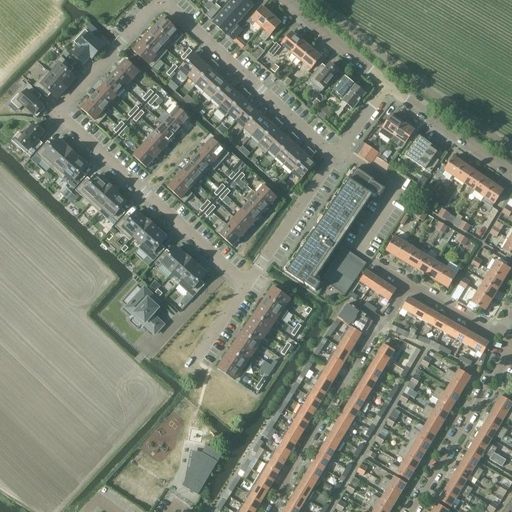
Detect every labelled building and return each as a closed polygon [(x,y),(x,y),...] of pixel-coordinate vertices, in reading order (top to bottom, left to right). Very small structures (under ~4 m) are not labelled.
[(245,0),(233,0),(226,7),(240,20),(253,6),(245,0)] [(216,5),(206,16),(210,20),(220,9),(216,5)] [(236,25),(240,20),(226,7),(213,22),(233,40),(237,36),(242,31),(236,25)] [(255,22),(262,28),(273,16),(263,7),(249,22),(252,25),(255,22)] [(262,28),(266,32),(261,38),(264,42),(281,23),(273,16),(262,28)] [(179,32),(164,18),(156,27),(171,40),(179,32)] [(171,40),(156,27),(149,34),(164,48),(171,40)] [(80,48),(73,56),(84,65),(91,57),(93,59),(94,58),(104,47),(85,30),(74,43),(80,48)] [(281,45),(292,53),(303,41),(292,32),(281,45)] [(164,48),(149,34),(142,43),(160,60),(168,51),(164,48)] [(237,36),(233,40),(243,49),(246,45),(246,46),(247,45),(237,36)] [(292,53),(301,61),(312,49),(303,41),(292,53)] [(160,60),(142,43),(134,51),(152,68),(160,60)] [(273,57),(281,47),(276,43),(268,53),(273,57)] [(250,56),(256,61),(264,52),(258,46),(250,56)] [(194,55),(180,69),(189,77),(202,62),(198,58),(203,52),(199,49),(194,55)] [(311,69),(322,57),(312,49),(301,61),(311,69)] [(72,67),(61,57),(56,61),(60,65),(51,74),(66,89),(75,78),(67,71),(72,67)] [(126,60),(118,68),(132,81),(139,73),(126,60)] [(207,66),(202,62),(189,77),(197,84),(216,64),(212,60),(207,66)] [(219,67),(216,64),(197,84),(205,92),(218,77),(214,73),(219,67)] [(321,65),(312,77),(309,81),(322,92),(325,88),(326,88),(339,71),(330,64),(326,69),(321,65)] [(275,73),(279,68),(275,65),(271,70),(275,73)] [(118,68),(111,76),(124,89),(132,81),(118,68)] [(279,79),(283,83),(287,78),(291,74),(287,70),(279,79)] [(51,74),(48,71),(34,86),(45,96),(49,92),(57,99),(66,89),(51,74)] [(223,81),(218,77),(205,92),(213,99),(231,78),(228,75),(223,81)] [(111,76),(104,84),(117,97),(124,89),(111,76)] [(334,90),(335,90),(331,95),(340,102),(355,84),(345,76),(334,90)] [(235,81),(231,78),(213,99),(220,106),(234,91),(230,87),(235,81)] [(283,83),(287,87),(290,84),(292,82),(291,81),(287,78),(283,83)] [(37,116),(44,108),(42,107),(43,106),(35,98),(39,94),(29,84),(18,95),(19,95),(12,102),(19,109),(20,110),(23,106),(34,116),(35,114),(37,116)] [(104,84),(96,92),(110,105),(117,97),(104,84)] [(333,111),(339,116),(343,110),(347,104),(353,109),(366,93),(355,84),(340,102),(333,111)] [(239,95),(234,91),(220,106),(217,110),(226,118),(229,114),(247,93),(244,90),(239,95)] [(96,92),(89,100),(103,112),(110,105),(96,92)] [(251,96),(247,93),(229,114),(237,121),(250,106),(246,102),(251,96)] [(187,94),(184,98),(191,105),(195,100),(187,94)] [(103,112),(89,100),(81,109),(98,125),(107,116),(103,112)] [(316,106),(313,103),(309,100),(304,105),(308,108),(311,111),(312,110),(316,106)] [(322,102),(314,112),(323,119),(331,108),(322,102)] [(255,110),(250,106),(237,121),(245,128),(264,107),(260,104),(255,110)] [(177,107),(170,116),(184,128),(191,120),(177,107)] [(267,111),(264,107),(245,128),(253,136),(266,121),(262,117),(267,111)] [(391,115),(379,133),(391,140),(402,123),(391,115)] [(170,116),(163,124),(176,136),(184,128),(170,116)] [(271,125),(266,121),(253,136),(260,142),(280,122),(276,119),(271,125)] [(283,125),(280,122),(260,142),(257,146),(266,154),(269,150),(282,135),(278,131),(283,125)] [(402,123),(391,140),(394,136),(400,140),(397,145),(402,149),(414,131),(402,123)] [(163,124),(155,132),(169,144),(176,136),(163,124)] [(12,141),(31,157),(40,146),(36,142),(43,134),(42,133),(43,132),(36,125),(34,126),(33,125),(23,136),(19,133),(12,141)] [(155,132),(148,140),(162,152),(169,144),(155,132)] [(287,139),(282,135),(269,150),(277,157),(296,136),(292,133),(287,139)] [(299,140),(296,136),(277,157),(285,165),(298,150),(294,146),(299,140)] [(431,174),(440,161),(434,157),(438,152),(427,145),(429,142),(419,136),(405,157),(431,174)] [(225,151),(212,139),(204,147),(218,159),(225,151)] [(68,147),(60,140),(59,142),(57,140),(50,148),(45,144),(36,155),(50,168),(67,149),(66,148),(68,147)] [(148,140),(141,148),(154,160),(162,152),(148,140)] [(362,142),(354,153),(358,156),(371,165),(378,154),(365,145),(365,144),(362,142)] [(218,159),(204,147),(196,156),(210,168),(214,171),(222,162),(218,159)] [(78,157),(68,148),(67,149),(50,168),(60,177),(77,159),(77,158),(78,157)] [(141,148),(133,156),(146,169),(154,160),(141,148)] [(303,154),(298,150),(285,165),(292,172),(311,151),(308,148),(303,154)] [(315,154),(311,151),(292,172),(301,180),(315,165),(310,160),(315,154)] [(196,156),(189,163),(203,175),(210,168),(196,156)] [(444,170),(453,176),(454,177),(463,163),(453,156),(444,170)] [(87,164),(79,157),(77,159),(60,177),(74,190),(84,179),(79,175),(87,167),(85,165),(87,164)] [(391,166),(379,158),(373,166),(385,174),(391,166)] [(203,175),(189,163),(182,171),(196,183),(203,175)] [(473,170),(463,163),(454,177),(464,183),(473,170)] [(311,236),(310,235),(309,236),(311,238),(307,244),(308,245),(305,250),(301,248),(300,249),(302,250),(298,256),(300,257),(296,263),(293,260),(292,261),(294,263),(291,267),(293,268),(290,272),(286,270),(285,271),(315,292),(321,284),(315,280),(338,245),(374,193),(380,197),(385,190),(355,169),(354,170),(357,173),(355,177),(353,176),(350,180),(348,179),(347,180),(351,182),(347,188),(346,187),(342,193),(339,191),(339,192),(342,195),(339,200),(337,199),(333,205),(331,203),(330,205),(334,207),(330,213),(329,211),(325,217),(323,216),(317,224),(319,225),(316,230),(314,228),(313,230),(315,231),(311,236)] [(484,177),(473,170),(464,183),(474,190),(484,177)] [(196,183),(182,171),(175,179),(189,191),(196,183)] [(108,183),(100,176),(98,178),(97,176),(90,184),(85,180),(75,191),(90,204),(107,185),(106,185),(108,183)] [(494,184),(484,177),(474,190),(485,197),(494,184)] [(189,191),(175,179),(167,187),(185,203),(193,194),(189,191)] [(117,193),(108,184),(107,185),(90,204),(99,213),(116,194),(117,193)] [(495,204),(504,191),(494,184),(485,197),(495,204)] [(277,198),(264,186),(256,194),(269,207),(277,198)] [(65,188),(62,195),(73,201),(77,195),(65,188)] [(269,207),(256,194),(252,191),(245,199),(249,202),(262,215),(269,207)] [(126,203),(116,194),(99,213),(114,226),(124,215),(119,211),(126,203)] [(262,215),(249,202),(241,210),(255,223),(262,215)] [(419,219),(424,211),(420,209),(415,217),(419,219)] [(447,220),(451,214),(442,209),(438,215),(447,220)] [(511,213),(505,209),(502,213),(508,217),(511,213)] [(255,223),(241,210),(234,218),(248,231),(255,223)] [(424,211),(419,219),(424,222),(428,214),(424,211)] [(129,220),(125,216),(115,227),(129,240),(146,221),(137,212),(129,220)] [(451,214),(447,220),(455,226),(461,217),(458,215),(456,218),(451,214)] [(402,228),(409,218),(406,216),(399,226),(402,228)] [(461,217),(455,226),(464,231),(468,225),(461,221),(463,218),(461,217)] [(248,231),(234,218),(227,226),(241,238),(248,231)] [(146,221),(129,240),(130,241),(133,237),(141,245),(138,248),(139,249),(156,230),(157,229),(147,221),(146,221)] [(227,226),(223,222),(215,231),(233,247),(241,238),(227,226)] [(440,232),(444,224),(441,222),(436,229),(440,232)] [(444,224),(440,232),(444,234),(449,227),(444,224)] [(157,231),(156,230),(139,249),(153,262),(163,251),(159,247),(166,239),(164,238),(166,236),(158,229),(157,231)] [(499,233),(492,229),(490,234),(496,238),(499,233)] [(460,244),(465,237),(461,234),(456,241),(460,244)] [(386,251),(396,257),(405,243),(394,237),(386,251)] [(465,237),(460,244),(465,247),(469,239),(465,237)] [(511,255),(511,241),(509,239),(502,250),(511,255)] [(396,257),(407,263),(415,250),(405,243),(396,257)] [(172,273),(186,258),(176,249),(169,257),(164,252),(155,263),(159,268),(163,264),(172,273)] [(407,263),(417,269),(425,256),(426,256),(428,252),(423,249),(420,253),(415,250),(407,263)] [(363,267),(347,256),(344,260),(342,263),(340,267),(338,270),(335,273),(333,277),(331,280),(328,284),(344,295),(363,268),(363,267)] [(417,269),(427,276),(436,262),(426,256),(425,256),(417,269)] [(186,258),(172,273),(181,281),(178,284),(179,285),(196,266),(197,266),(187,257),(186,258)] [(511,268),(497,260),(490,271),(504,279),(511,268)] [(480,265),(473,261),(471,265),(478,269),(480,265)] [(427,276),(438,282),(446,268),(436,262),(427,276)] [(196,267),(196,266),(179,285),(193,298),(203,287),(198,283),(206,275),(204,274),(206,272),(198,265),(196,267)] [(456,275),(446,268),(438,282),(448,288),(456,275)] [(365,285),(370,288),(377,277),(367,271),(358,284),(363,287),(365,285)] [(498,289),(504,279),(490,271),(484,281),(498,289)] [(370,288),(379,294),(386,283),(377,277),(370,288)] [(468,285),(461,281),(458,286),(465,290),(468,285)] [(492,300),(498,289),(484,281),(478,292),(492,300)] [(384,297),(389,301),(396,290),(386,283),(379,294),(377,297),(382,300),(384,297)] [(290,299),(273,288),(267,297),(284,308),(290,299)] [(156,305),(159,302),(144,289),(132,302),(130,305),(128,307),(130,308),(130,309),(137,315),(136,317),(142,322),(143,321),(150,327),(151,327),(152,329),(154,327),(156,326),(156,325),(159,322),(152,315),(157,309),(156,307),(155,306),(156,305)] [(485,310),(492,300),(478,292),(472,302),(485,310)] [(284,308),(267,297),(261,306),(277,317),(284,308)] [(409,298),(403,309),(408,312),(406,314),(411,317),(419,303),(409,298)] [(179,310),(187,303),(184,299),(176,306),(179,310)] [(349,303),(338,319),(350,327),(362,334),(365,335),(372,321),(365,317),(360,310),(349,303)] [(417,317),(423,320),(429,309),(419,303),(411,317),(416,320),(417,317)] [(277,317),(261,306),(255,315),(271,326),(277,317)] [(423,320),(428,323),(426,326),(431,329),(433,326),(439,315),(429,309),(423,320)] [(271,326),(255,315),(249,324),(265,335),(271,326)] [(433,326),(443,332),(449,320),(439,315),(433,326)] [(443,332),(448,334),(446,337),(451,340),(459,326),(449,320),(443,332)] [(265,335),(249,324),(243,333),(259,344),(265,335)] [(457,340),(463,343),(469,331),(459,326),(451,340),(456,342),(457,340)] [(350,327),(347,332),(345,331),(342,336),(355,344),(362,334),(350,327)] [(334,331),(330,329),(326,334),(330,337),(334,331)] [(404,331),(402,335),(412,339),(415,334),(412,332),(411,334),(404,331)] [(463,343),(468,346),(466,348),(471,351),(479,337),(469,331),(463,343)] [(259,344),(243,333),(236,342),(253,353),(259,344)] [(341,342),(338,347),(350,354),(355,344),(342,336),(339,341),(341,342)] [(489,343),(479,337),(471,351),(476,354),(477,351),(483,354),(489,343)] [(253,353),(236,342),(231,350),(247,362),(253,353)] [(411,351),(413,348),(402,342),(400,345),(411,351)] [(383,344),(377,354),(391,362),(394,358),(391,356),(395,351),(383,344)] [(338,347),(335,352),(333,351),(330,356),(344,364),(350,354),(338,347)] [(410,359),(415,361),(421,351),(417,348),(410,359)] [(247,362),(230,351),(224,359),(245,374),(251,364),(247,362)] [(377,354),(371,364),(383,371),(385,366),(388,368),(391,362),(377,354)] [(338,373),(344,364),(330,356),(328,360),(330,362),(327,367),(338,373)] [(422,360),(429,364),(432,360),(425,356),(422,360)] [(308,362),(305,367),(309,370),(312,365),(313,365),(315,361),(311,358),(309,362),(308,362)] [(245,374),(224,359),(218,369),(239,383),(245,374)] [(404,370),(408,372),(415,361),(410,359),(404,370)] [(429,364),(422,360),(420,364),(427,368),(429,364)] [(371,364),(366,374),(379,382),(385,372),(383,371),(371,364)] [(305,367),(299,377),(303,379),(309,370),(305,367)] [(327,367),(324,372),(321,371),(319,375),(332,383),(338,373),(327,367)] [(445,374),(465,386),(471,376),(459,369),(456,374),(448,369),(445,374)] [(371,390),(374,386),(376,387),(379,382),(366,374),(360,384),(371,390)] [(412,378),(419,382),(421,378),(414,374),(412,378)] [(465,386),(445,374),(443,379),(450,383),(448,387),(460,395),(465,386)] [(318,382),(315,387),(326,393),(332,383),(319,375),(316,380),(318,382)] [(299,377),(293,387),(297,389),(303,379),(299,377)] [(406,387),(413,391),(419,382),(412,378),(406,387)] [(360,384),(354,394),(368,402),(374,392),(371,390),(360,384)] [(293,387),(287,397),(291,399),(297,389),(293,387)] [(315,387),(312,392),(310,390),(307,395),(320,403),(326,393),(315,387)] [(413,391),(406,387),(401,396),(408,400),(413,391)] [(460,395),(448,387),(445,392),(437,387),(435,392),(455,404),(460,395)] [(392,390),(386,400),(391,402),(396,392),(392,390)] [(449,412),(455,404),(435,392),(432,396),(438,400),(436,404),(437,405),(449,412)] [(354,394),(348,403),(359,410),(359,411),(361,412),(368,402),(354,394)] [(306,401),(303,406),(314,413),(320,403),(307,395),(304,400),(306,401)] [(511,402),(501,396),(496,405),(511,414),(511,409),(510,408),(511,405),(511,402)] [(285,409),(291,399),(287,397),(281,406),(285,409)] [(386,400),(381,410),(385,412),(391,402),(386,400)] [(348,403),(342,413),(356,422),(358,417),(356,416),(359,411),(359,410),(348,403)] [(308,423),(314,413),(303,406),(301,405),(295,415),(308,423)] [(449,412),(437,405),(434,410),(427,405),(424,410),(444,422),(449,412)] [(511,414),(496,405),(490,414),(503,421),(505,417),(511,421),(511,414)] [(390,416),(396,420),(401,413),(394,409),(390,416)] [(433,426),(439,430),(444,422),(424,410),(421,414),(429,419),(427,422),(426,425),(423,429),(429,432),(433,426)] [(342,413),(336,423),(347,430),(350,425),(353,427),(356,422),(342,413)] [(490,414),(485,423),(505,435),(507,431),(500,426),(503,421),(490,414)] [(294,421),(291,426),(302,433),(308,423),(295,415),(292,420),(294,421)] [(396,420),(390,416),(385,423),(392,427),(396,420)] [(344,435),(347,430),(336,423),(330,433),(344,441),(347,437),(344,435)] [(485,423),(480,431),(492,439),(494,435),(502,440),(505,435),(485,423)] [(291,426),(288,431),(286,430),(283,435),(297,442),(302,433),(291,426)] [(410,433),(430,444),(437,433),(439,430),(433,426),(429,432),(423,429),(421,433),(413,428),(410,433)] [(480,431),(475,440),(495,452),(497,449),(489,444),(492,439),(480,431)] [(336,450),(338,451),(344,441),(330,433),(324,443),(336,450)] [(377,437),(384,441),(386,437),(379,433),(377,437)] [(425,453),(430,444),(410,433),(407,437),(411,439),(408,444),(425,453)] [(283,441),(280,446),(291,452),(297,442),(283,435),(280,439),(283,441)] [(384,441),(377,437),(375,441),(382,445),(384,441)] [(469,449),(468,451),(480,459),(484,453),(491,457),(490,459),(502,467),(506,460),(494,453),(495,452),(475,440),(469,449)] [(324,443),(319,453),(332,461),(335,457),(332,455),(336,450),(324,443)] [(419,462),(425,453),(408,444),(406,448),(402,446),(400,451),(419,462)] [(182,486),(198,495),(222,455),(206,445),(202,453),(201,457),(194,455),(190,472),(182,486)] [(280,446),(277,451),(274,450),(272,454),(285,462),(291,452),(280,446)] [(367,455),(374,459),(376,455),(369,451),(367,455)] [(419,462),(400,451),(397,455),(405,460),(402,464),(414,471),(419,462)] [(467,454),(460,464),(480,476),(483,471),(475,467),(480,459),(468,451),(467,454)] [(319,453),(313,463),(324,469),(323,470),(326,472),(332,461),(319,453)] [(271,460),(268,465),(279,472),(285,462),(272,454),(269,459),(271,460)] [(250,455),(244,465),(248,467),(254,457),(250,455)] [(313,463),(307,473),(321,481),(323,476),(321,475),(323,470),(324,469),(313,463)] [(273,482),(279,472),(268,465),(266,464),(260,474),(273,482)] [(408,481),(410,478),(414,471),(402,464),(400,468),(392,464),(389,469),(408,481)] [(467,480),(470,476),(477,481),(480,476),(460,464),(455,473),(467,480)] [(244,465),(238,474),(242,477),(248,467),(244,465)] [(359,468),(354,477),(360,481),(366,472),(359,468)] [(346,469),(340,479),(344,481),(350,471),(346,469)] [(307,473),(301,482),(312,489),(315,484),(318,486),(321,481),(307,473)] [(464,485),(467,480),(455,473),(450,482),(470,494),(472,489),(464,485)] [(238,474),(232,484),(236,487),(242,477),(238,474)] [(267,492),(273,482),(260,474),(254,484),(267,492)] [(395,476),(392,481),(384,477),(381,481),(401,493),(407,483),(395,476)] [(354,477),(348,486),(355,490),(360,481),(354,477)] [(340,479),(334,489),(338,491),(344,481),(340,479)] [(386,491),(384,495),(395,502),(401,493),(381,481),(378,486),(386,491)] [(301,482),(295,492),(309,500),(315,491),(312,489),(301,482)] [(450,482),(444,491),(456,499),(459,494),(467,498),(470,494),(450,482)] [(232,484),(226,494),(230,496),(236,487),(232,484)] [(254,484),(248,494),(261,502),(267,492),(254,484)] [(352,494),(355,490),(348,486),(346,491),(352,494)] [(439,500),(451,507),(455,510),(457,506),(453,503),(456,499),(444,491),(439,500)] [(295,492),(289,502),(300,509),(303,504),(306,506),(309,500),(295,492)] [(226,494),(220,503),(224,506),(230,496),(226,494)] [(247,500),(244,505),(255,511),(261,502),(248,494),(245,499),(247,500)] [(384,495),(381,500),(373,495),(370,500),(390,511),(395,502),(384,495)] [(340,500),(338,504),(344,508),(347,504),(340,500)] [(375,509),(373,511),(389,511),(390,511),(370,500),(367,504),(375,509)] [(289,502),(283,511),(298,511),(300,509),(289,502)] [(489,506),(496,510),(498,506),(492,502),(489,506)] [(214,511),(220,511),(224,506),(220,503),(214,511)] [(437,503),(431,511),(447,511),(449,510),(437,503)]
